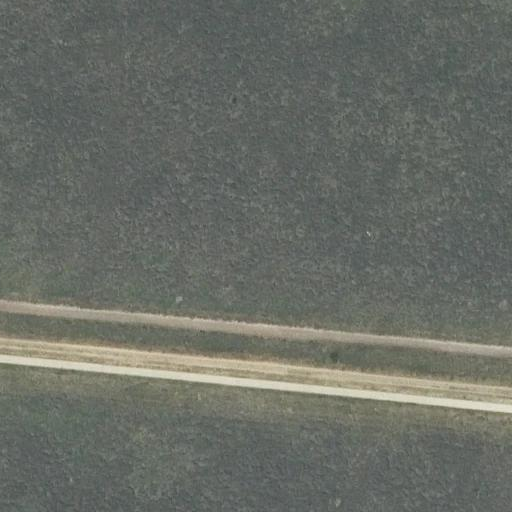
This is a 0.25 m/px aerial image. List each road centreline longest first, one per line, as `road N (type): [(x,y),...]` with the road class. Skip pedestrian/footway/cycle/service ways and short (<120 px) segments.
road 1 (track): [(0,345),(511,395)]
road 2 (unknown): [(0,308),(511,356)]
